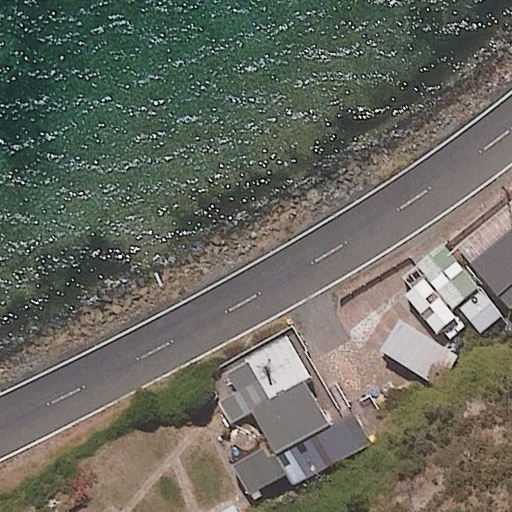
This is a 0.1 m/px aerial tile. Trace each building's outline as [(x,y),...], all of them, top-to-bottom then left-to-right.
[(511,234),(475,266),(510,309),(511,307),(511,234)] [(448,241),(420,262),(454,308),(482,286),(448,241)] [(426,279),(408,293),(438,334),(456,320),(426,279)] [(484,292),(460,313),(480,337),(505,316),(484,292)] [(406,320),(383,351),(425,382),(448,352),(406,320)] [(340,416),(291,334),(215,378),(240,422),(256,412),(273,441),(233,465),(252,496),(286,476),(292,487),(379,436),(360,404),(340,416)]
